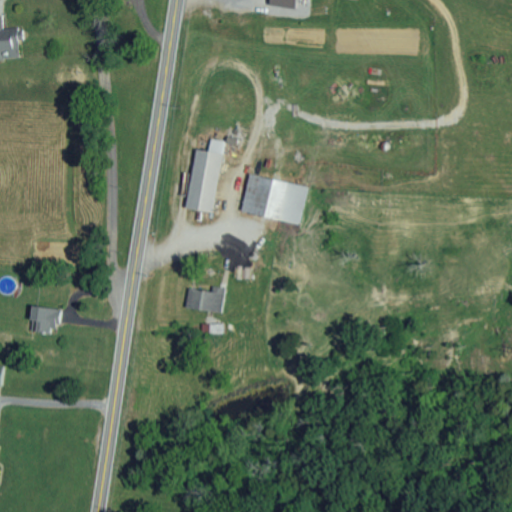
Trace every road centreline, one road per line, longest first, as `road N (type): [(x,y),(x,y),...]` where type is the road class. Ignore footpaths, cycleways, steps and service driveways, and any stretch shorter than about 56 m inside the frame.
road 1 (primary): [(99,511),(178,0)]
road 2 (residential): [(134,291),(114,270),(102,0)]
